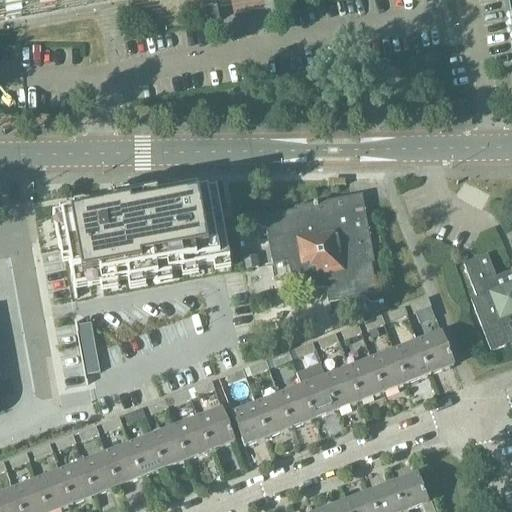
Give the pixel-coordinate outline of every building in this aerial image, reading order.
[(508,0),(511,21),(511,0),(0,0),(0,18),(99,0),(508,0)] [(200,11),(202,26),(219,23),(217,8),(200,11)] [(102,209),(52,218),(58,251),(66,250),(74,292),(75,291),(91,289),(101,287),(127,282),(128,286),(144,283),(171,278),(170,274),(229,263),(221,219),(220,211),(216,192),(197,195),(197,191),(181,194),(170,196),(156,199),(155,191),(138,194),(112,199),(113,202),(102,203),(102,202),(100,203),(99,203),(100,207),(102,207),(102,209)] [(294,208),(295,211),(256,219),(258,226),(263,230),(266,229),(273,266),(288,263),(291,279),(302,277),(303,282),(308,281),(310,291),(326,289),(329,304),(366,297),(366,300),(371,304),(379,303),(372,264),(374,263),(364,208),(357,209),(351,205),(350,198),(294,208)] [(511,285),(500,291),(487,257),(463,266),(476,300),(471,302),(491,354),(511,345),(511,285)] [(410,307),(413,316),(431,309),(427,301),(410,307)] [(387,316),(390,325),(407,318),(404,310),(387,316)] [(364,325),(367,334),(384,327),(381,319),(364,325)] [(84,326),(77,328),(78,334),(86,378),(93,377),(100,375),(96,354),(91,325),(84,326)] [(341,334),(344,343),(361,336),(358,328),(341,334)] [(441,335),(417,344),(430,377),(453,368),(441,335)] [(318,343),(321,352),(338,345),(335,337),(318,343)] [(417,344),(394,353),(407,386),(430,377),(417,344)] [(294,352),(298,361),(315,354),(312,346),(294,352)] [(371,362),(383,395),(407,386),(394,353),(371,362)] [(271,361),(275,370),(292,363),(288,355),(271,361)] [(383,395),(371,362),(348,371),(360,404),(383,395)] [(248,370),(251,379),(269,372),(265,363),(248,370)] [(348,371),(325,380),(337,413),(360,404),(348,371)] [(225,379),(228,388),(246,381),(242,372),(225,379)] [(325,380),(302,389),(314,422),(337,413),(325,380)] [(194,391),(197,400),(214,393),(211,385),(194,391)] [(302,389),(278,398),(291,431),(314,422),(302,389)] [(170,400),(174,409),(191,402),(188,394),(170,400)] [(278,398),(255,407),(268,440),(291,431),(278,398)] [(147,409),(151,418),(168,411),(165,403),(147,409)] [(268,440),(255,407),(232,416),(244,449),(268,440)] [(124,418),(128,427),(145,420),(141,412),(124,418)] [(198,421),(210,454),(234,444),(221,412),(198,421)] [(121,429),(118,421),(101,427),(104,436),(121,429)] [(198,421),(175,430),(187,463),(210,454),(198,421)] [(79,436),(83,444),(98,438),(95,429),(79,436)] [(175,430),(152,439),(164,471),(187,463),(175,430)] [(55,445),(58,454),(75,447),(72,438),(55,445)] [(152,439),(128,448),(141,480),(164,471),(152,439)] [(32,454),(35,463),(52,456),(49,447),(32,454)] [(128,448),(105,457),(118,489),(141,480),(128,448)] [(9,463),(12,472),(29,465),(26,456),(9,463)] [(105,457),(82,466),(95,498),(118,489),(105,457)] [(82,466),(59,475),(72,507),(95,498),(82,466)] [(59,475),(36,484),(46,511),(59,511),(72,507),(59,475)] [(427,505),(416,477),(392,486),(402,511),(411,511),(422,508),(423,511),(433,511),(430,503),(427,505)] [(46,511),(36,484),(13,493),(20,511),(46,511)] [(369,495),(375,511),(402,511),(392,486),(369,495)] [(20,511),(13,493),(0,497),(0,511),(20,511)] [(375,511),(369,495),(345,504),(348,511),(375,511)]
